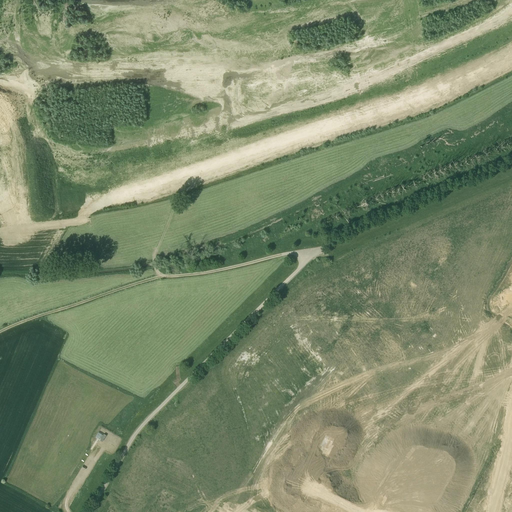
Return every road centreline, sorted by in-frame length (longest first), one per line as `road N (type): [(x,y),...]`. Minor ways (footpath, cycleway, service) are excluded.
road 1 (unclassified): [(89,511),(141,426),(310,256),(511,161)]
road 2 (track): [(310,256),(288,252),(162,276),(0,332)]
